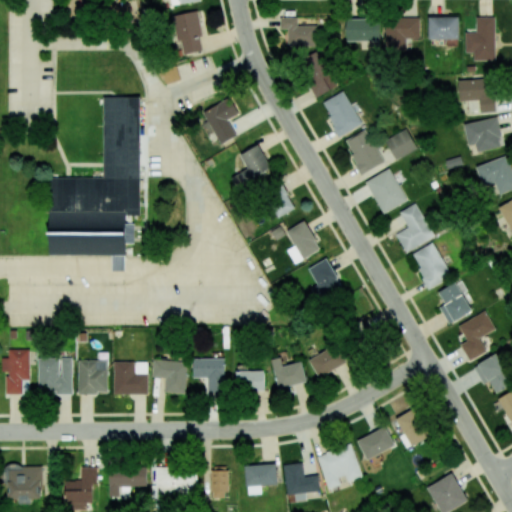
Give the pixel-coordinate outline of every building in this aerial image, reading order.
[(204,50),(196,11),(173,15),(180,54),(204,50)] [(428,17),(428,39),(459,39),(458,16),(428,17)] [(286,29),(287,47),(316,46),(315,25),(297,25),(297,17),(279,18),(280,29),(286,29)] [(494,17),(476,17),(476,32),(465,32),(465,52),(473,52),(473,61),(495,60),(494,17)] [(406,51),(406,38),(419,38),(419,18),(385,18),(385,52),(406,51)] [(347,41),(380,41),(380,19),(346,19),(347,41)] [(316,96),(335,89),(319,51),(300,58),(316,96)] [(180,79),(175,65),(161,71),(166,85),(180,79)] [(459,101),(479,100),(480,112),(494,111),(492,78),(458,80),(459,101)] [(321,103),(340,136),(362,124),(343,90),(321,103)] [(48,178),(47,256),(110,256),(110,272),(124,272),(124,257),(126,257),(126,244),(133,244),(133,225),(125,225),(125,215),(138,215),(138,99),(103,98),(102,178),(48,178)] [(236,136),(228,120),(239,113),(231,98),(203,113),(220,144),(236,136)] [(468,145),(475,144),(476,152),(504,146),(497,116),(463,124),(468,145)] [(395,160),(417,148),(406,128),(385,140),(395,160)] [(383,162),(365,129),(344,141),(362,174),(383,162)] [(239,155),(247,168),(231,177),(238,189),(272,170),(258,145),(239,155)] [(475,166),(483,186),(495,182),(499,194),(511,189),(511,170),(506,155),(475,166)] [(365,182),(383,214),(407,200),(389,168),(365,182)] [(295,209),(284,186),(265,195),(276,218),(295,209)] [(511,232),(511,199),(498,207),(511,232)] [(395,234),(406,252),(434,236),(415,203),(399,212),(407,227),(395,234)] [(293,262),(319,251),(306,221),(286,230),(294,246),(287,249),(293,262)] [(430,289),(451,276),(432,243),(411,256),(430,289)] [(341,290),(328,258),(308,266),(316,285),(311,287),(316,300),(341,290)] [(472,311),(461,293),(466,290),(460,279),(438,292),(444,304),(439,307),(449,325),(472,311)] [(458,325),(466,341),(460,344),(469,361),(486,352),(479,338),(495,329),(485,310),(458,325)] [(308,360),(319,378),(346,362),(335,344),(308,360)] [(29,348),(8,349),(8,357),(2,357),(2,371),(6,371),(7,394),(23,394),(22,379),(29,379),(29,348)] [(490,381),(495,392),(511,384),(511,380),(509,375),(507,376),(497,354),(473,365),(482,384),(490,381)] [(306,381),(301,361),(283,366),(280,357),(270,359),(278,389),(306,381)] [(72,392),(72,358),(38,358),(38,393),(72,392)] [(224,359),(193,358),(193,378),(207,378),(207,392),(224,392),(224,359)] [(107,393),(107,360),(78,360),(78,393),(107,393)] [(152,377),(165,378),(164,392),(185,393),(187,361),(153,360),(152,377)] [(113,394),(147,394),(147,361),(114,361),(113,394)] [(264,390),(264,370),(235,371),(236,391),(264,390)] [(510,421),(511,419),(511,390),(498,399),(510,421)] [(412,447),(429,436),(412,409),(395,419),(412,447)] [(365,459),(394,447),(386,428),(357,439),(365,459)] [(362,477),(352,444),(317,455),(327,489),(344,484),(343,483),(362,477)] [(286,495),(294,494),(295,501),(306,500),(305,492),(319,491),(317,474),(304,476),(303,463),(283,464),(286,495)] [(261,485),(277,485),(276,464),(245,465),(246,494),(261,494),(261,485)] [(42,465),(6,465),(7,498),(18,498),(18,503),(31,503),(30,498),(42,498),(42,465)] [(92,503),(93,483),(97,483),(97,467),(81,466),(81,481),(65,480),(65,509),(86,510),(87,503),(92,503)] [(227,466),(211,466),(212,498),(228,497),(227,466)] [(108,469),(109,496),(119,496),(119,487),(146,486),(146,467),(108,469)] [(197,496),(198,471),(156,469),(155,494),(197,496)] [(439,511),(446,511),(467,501),(452,473),(426,487),(439,511)]
